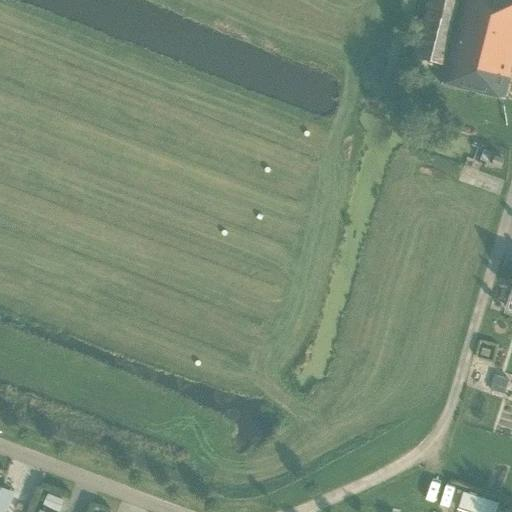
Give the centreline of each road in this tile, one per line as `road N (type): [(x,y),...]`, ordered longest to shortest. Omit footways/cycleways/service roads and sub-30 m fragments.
road 1 (residential): [(299,511),(425,453),(442,431),(511,201)]
road 2 (residential): [(0,446),(174,511)]
